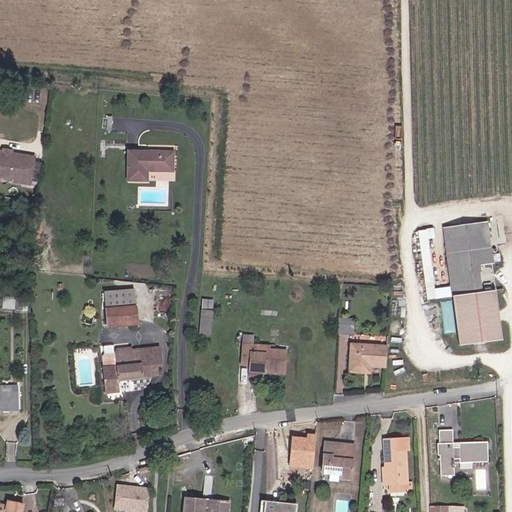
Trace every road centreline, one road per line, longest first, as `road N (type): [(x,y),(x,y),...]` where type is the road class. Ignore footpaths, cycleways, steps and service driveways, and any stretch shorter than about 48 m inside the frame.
road 1 (residential): [(0,476),(77,473),(246,422),(511,386)]
road 2 (track): [(412,0),(416,220),(505,205),(511,212)]
road 3 (unknown): [(190,439),(184,300),(194,245),(194,146)]
